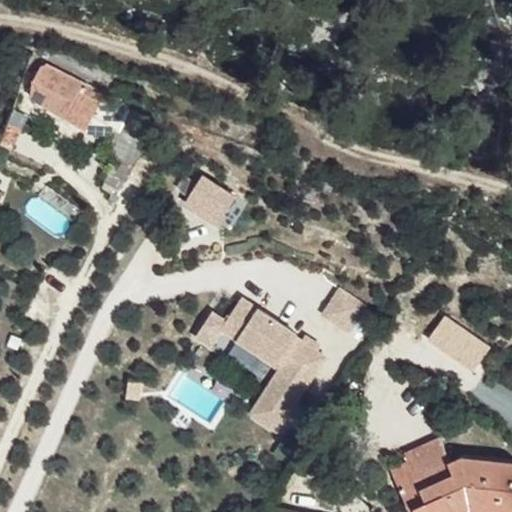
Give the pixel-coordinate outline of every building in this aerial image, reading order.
[(27,79),(27,94),(79,129),(101,91),(43,63),(35,64),(27,79)] [(101,91),(79,129),(109,131),(101,152),(111,157),(97,187),(117,197),(151,117),(100,95),(101,91)] [(9,122),(0,139),(0,144),(8,149),(19,127),(9,122)] [(248,201),(204,176),(187,201),(230,228),(248,201)] [(347,332),(366,305),(339,286),(320,313),(347,332)] [(230,318),(214,311),(196,340),(214,349),(227,331),(280,367),(252,410),(280,433),(333,352),(246,298),(230,318)] [(470,345),(446,329),(431,353),(455,369),(470,345)] [(479,350),(470,345),(455,369),(465,374),(479,350)] [(404,460),(386,467),(403,506),(412,500),(416,511),(511,511),(511,459),(457,454),(447,459),(435,436),(400,451),(404,460)] [(416,511),(412,500),(403,506),(405,511),(416,511)]
